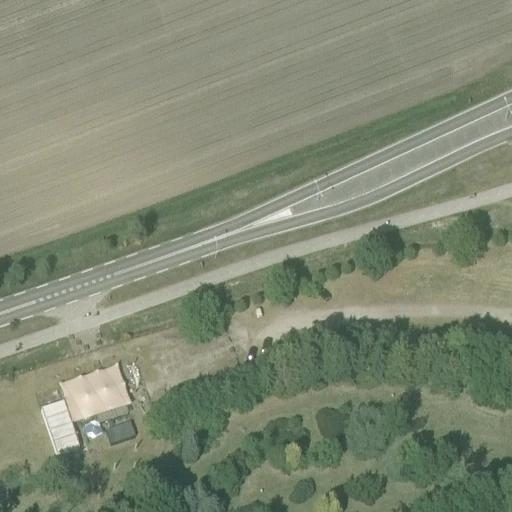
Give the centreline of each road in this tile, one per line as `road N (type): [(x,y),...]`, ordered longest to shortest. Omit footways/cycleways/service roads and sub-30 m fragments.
road 1 (secondary): [(511,98),(316,185),(240,231)]
road 2 (secondary): [(240,231),(346,207),(511,133)]
road 3 (secondary): [(0,314),(240,231)]
